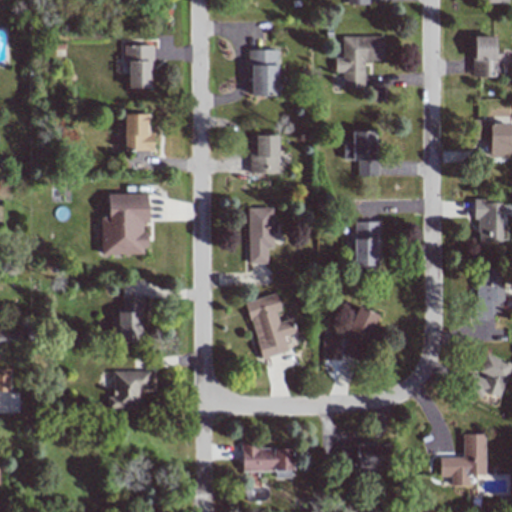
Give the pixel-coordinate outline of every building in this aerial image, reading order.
[(341,37),(341,58),(333,58),(334,73),(341,73),(341,89),(363,89),(363,60),(382,60),(382,36),(341,37)] [(472,36),(471,76),(499,77),(499,53),(494,53),(494,36),(472,36)] [(127,59),(127,88),(151,88),(151,45),(123,45),(123,59),(127,59)] [(276,95),(277,50),(249,50),(248,95),(276,95)] [(152,150),(152,131),(148,131),(148,114),(123,114),(123,151),(152,150)] [(488,158),(509,157),(508,123),(491,124),(491,119),(470,120),(471,140),(488,140),(488,158)] [(342,141),(342,160),(356,160),(356,176),(375,176),(375,131),(350,131),(350,141),(342,141)] [(248,136),(248,173),(277,173),(277,135),(248,136)] [(99,216),(100,255),(144,254),(144,223),(147,223),(147,193),(107,194),(107,216),(99,216)] [(499,200),(472,200),(472,219),(476,219),(477,241),(506,240),(505,226),(499,226),(499,200)] [(271,208),(246,208),(247,264),(266,264),(266,248),(272,248),(271,208)] [(376,222),(353,221),(353,267),(376,267),(376,222)] [(475,320),(492,320),(492,314),(502,314),(501,267),(474,268),(475,320)] [(259,358),(286,351),(282,336),(295,333),(291,318),(277,322),(274,311),(279,310),(275,293),(244,301),(259,358)] [(116,342),(141,341),(140,297),(120,298),(120,307),(115,307),(116,342)] [(376,314),(355,306),(345,336),(365,343),(376,314)] [(0,343),(17,343),(17,330),(0,330),(0,343)] [(338,360),(339,336),(322,335),(321,359),(338,360)] [(510,363),(484,354),(477,374),(469,372),(463,391),(480,397),(482,391),(499,397),(510,363)] [(107,408),(141,409),(141,388),(148,389),(148,371),(112,371),(111,397),(107,397),(107,408)] [(484,475),(483,434),(461,434),(461,457),(438,458),(438,477),(450,476),(450,485),(468,485),(467,475),(484,475)] [(274,471),(274,478),(291,478),(291,448),(258,448),(258,443),(241,443),(240,471),(274,471)] [(339,445),(340,469),(388,468),(388,444),(339,445)]
